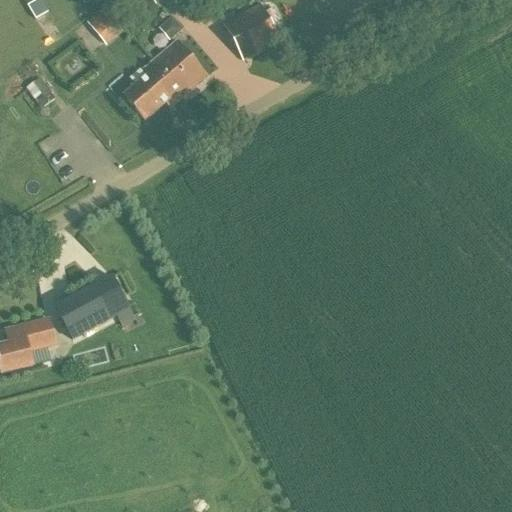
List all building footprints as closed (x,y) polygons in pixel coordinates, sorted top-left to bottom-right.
[(35,20),(47,14),(38,0),(27,6),(35,20)] [(242,62),(280,43),(261,5),(224,24),(242,62)] [(104,45),(121,31),(102,9),(86,23),(104,45)] [(206,78),(176,42),(143,71),(147,76),(123,97),(144,121),(164,104),(169,110),(206,78)] [(39,106),(53,95),(40,78),(26,89),(29,94),(38,105),(39,106)] [(135,321),(130,312),(131,312),(112,276),(53,307),(72,343),(117,319),(122,328),(135,321)] [(9,346),(0,347),(0,371),(1,375),(32,367),(32,366),(50,362),(46,348),(55,346),(49,321),(5,332),(9,346)]
